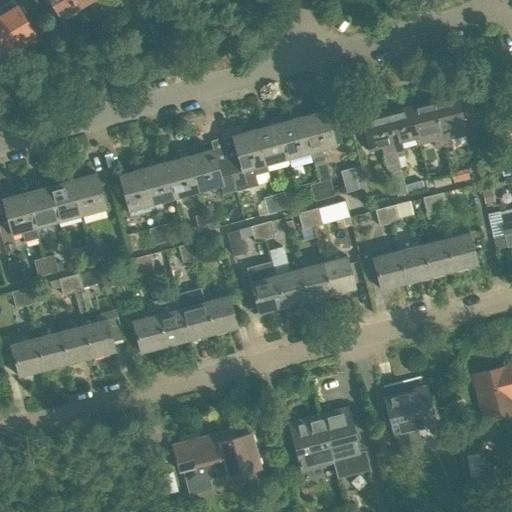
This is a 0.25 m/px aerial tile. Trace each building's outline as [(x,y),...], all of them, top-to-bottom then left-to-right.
[(34,34),(17,6),(13,0),(12,0),(0,7),(0,39),(6,51),(34,34)] [(50,0),(61,17),(89,1),(88,0),(50,0)] [(457,95),(433,101),(444,142),(451,140),(450,136),(466,132),(457,95)] [(463,101),(467,118),(480,115),(476,98),(463,101)] [(444,142),(433,101),(410,108),(417,135),(432,131),(436,144),(444,142)] [(397,155),(405,153),(401,139),(417,135),(410,108),(387,114),(397,155)] [(315,165),(325,163),(322,150),(335,146),(325,109),(302,116),(312,152),(311,152),(315,165)] [(397,155),(387,114),(362,120),(370,148),(380,145),(388,173),(391,172),(397,196),(406,193),(400,170),(401,169),(398,158),(397,155)] [(289,159),(311,152),(312,152),(302,116),(279,122),(289,159)] [(266,165),(289,159),(279,122),(256,128),(266,165)] [(236,191),(258,185),(255,175),(267,171),(265,165),(266,165),(256,128),(232,135),(236,150),(225,153),(227,159),(236,191)] [(216,162),(213,149),(190,155),(200,191),(222,185),(224,194),(236,191),(227,159),(216,162)] [(176,198),(200,191),(190,155),(166,162),(176,198)] [(153,204),(176,198),(166,162),(143,168),(153,204)] [(155,209),(153,204),(143,168),(119,174),(130,215),(155,209)] [(346,192),(358,189),(352,168),(340,171),(346,192)] [(465,169),(451,173),(453,182),(468,178),(465,169)] [(82,215),(105,209),(95,173),(72,179),(82,215)] [(72,179),(62,182),(60,177),(47,180),(49,185),(59,221),(82,215),(72,179)] [(324,198),(334,196),(330,179),(320,182),(324,198)] [(314,201),(324,198),(320,182),(309,184),(314,201)] [(37,227),(59,221),(49,185),(27,191),(37,227)] [(485,204),(495,202),(492,188),(482,191),(485,204)] [(38,238),(35,228),(37,227),(27,191),(1,198),(11,234),(21,232),(24,242),(38,238)] [(278,211),(288,209),(283,192),(274,194),(278,211)] [(443,192),(433,195),(437,211),(447,209),(443,192)] [(267,214),(278,211),(274,194),(263,197),(267,214)] [(427,219),(436,217),(435,212),(437,211),(433,195),(422,198),(427,219)] [(345,200),(336,203),(340,219),(349,216),(345,200)] [(390,224),(399,221),(399,218),(413,214),(410,201),(385,207),(390,224)] [(379,226),(390,224),(385,207),(374,210),(379,226)] [(318,208),(308,210),(313,226),(322,224),(318,208)] [(302,229),(313,226),(308,210),(298,213),(302,229)] [(210,230),(219,227),(215,211),(206,214),(210,230)] [(199,232),(210,230),(206,214),(195,217),(199,232)] [(287,231),(294,229),(292,220),(285,222),(287,231)] [(266,239),(275,237),(270,221),(261,223),(266,239)] [(164,242),(173,240),(169,223),(159,226),(164,242)] [(266,239),(261,223),(250,226),(250,227),(239,230),(241,235),(252,232),(255,242),(266,239)] [(503,235),(511,232),(511,224),(502,227),(503,235)] [(152,245),(164,242),(159,226),(148,229),(152,245)] [(232,256),(244,253),(238,230),(226,233),(232,256)] [(129,252),(141,248),(137,232),(124,235),(129,252)] [(511,232),(503,235),(504,237),(493,239),(494,246),(506,244),(507,248),(511,246),(511,232)] [(452,271),(476,265),(468,233),(444,239),(452,271)] [(429,277),(452,271),(444,239),(420,245),(429,277)] [(193,260),(203,257),(198,241),(189,243),(193,260)] [(95,261),(104,258),(100,242),(91,245),(95,261)] [(182,262),(193,260),(189,243),(178,246),(182,262)] [(83,264),(95,261),(91,245),(79,248),(83,264)] [(405,283),(429,277),(420,245),(397,251),(405,283)] [(380,289),(405,283),(397,251),(372,257),(380,289)] [(145,273),(155,270),(151,254),(141,257),(145,273)] [(49,273),(58,271),(53,255),(45,257),(49,273)] [(330,295),(355,289),(346,256),(322,263),(330,295)] [(38,276),(49,273),(45,257),(33,260),(38,276)] [(135,276),(145,273),(141,257),(130,260),(135,276)] [(13,283),(25,280),(20,261),(8,264),(13,283)] [(307,301),(330,295),(322,263),(298,269),(307,301)] [(111,293),(104,267),(69,276),(73,292),(79,314),(83,313),(78,293),(77,291),(83,290),(82,288),(102,283),(105,294),(111,293)] [(259,314),(283,307),(275,275),(273,267),(262,269),(264,278),(250,281),(259,314)] [(283,307),(292,305),(307,301),(298,269),(275,275),(283,307)] [(73,292),(69,276),(49,281),(51,290),(61,287),(63,295),(73,292)] [(26,305),(27,305),(35,303),(31,287),(21,289),(26,305)] [(213,334),(204,302),(201,288),(189,291),(177,294),(179,301),(180,308),(189,340),(213,334)] [(15,308),(26,305),(21,289),(11,292),(15,308)] [(85,291),(78,293),(83,313),(90,311),(85,291)] [(165,346),(189,340),(180,308),(179,301),(177,294),(153,301),(157,314),(165,346)] [(213,334),(237,327),(229,295),(204,302),(213,334)] [(141,353),(165,346),(157,314),(132,321),(141,353)] [(90,358),(115,352),(106,319),(82,326),(90,358)] [(66,364),(90,358),(82,326),(58,332),(66,364)] [(43,371),(66,364),(58,332),(34,338),(43,371)] [(18,377),(43,371),(34,338),(10,344),(18,377)] [(511,364),(473,374),(484,418),(505,413),(502,400),(511,397),(511,364)] [(400,458),(423,453),(417,429),(433,425),(432,419),(428,406),(431,405),(430,401),(426,385),(413,388),(414,391),(385,398),(400,458)] [(431,405),(428,406),(432,419),(443,416),(438,399),(430,401),(431,405)] [(320,415),(332,464),(335,476),(367,468),(362,448),(357,449),(346,408),(320,415)] [(332,464),(320,415),(288,423),(301,473),(302,472),(301,469),(330,462),(331,464),(332,464)] [(260,469),(251,433),(220,441),(219,434),(172,446),(179,472),(182,471),(189,496),(212,490),(209,481),(228,476),(228,477),(260,469)] [(470,479),(482,477),(481,469),(485,468),(484,459),(468,462),(470,479)]
